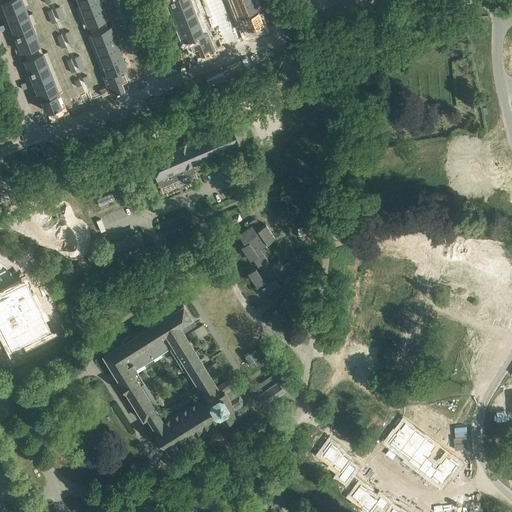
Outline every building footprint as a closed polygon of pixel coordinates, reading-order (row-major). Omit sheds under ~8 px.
[(27,0),(7,0),(2,2),(6,12),(24,5),(29,4),(27,0)] [(78,5),(75,6),(79,16),(102,7),(99,0),(91,0),(78,6),(78,5)] [(168,0),(173,10),(195,1),(194,0),(168,0)] [(230,0),(234,8),(254,0),(230,0)] [(254,0),(234,8),(238,19),(239,19),(239,18),(257,11),(259,11),(254,0)] [(195,1),(173,10),(176,20),(197,12),(199,11),(195,1)] [(24,5),(6,12),(9,22),(28,14),(24,5)] [(102,7),(79,16),(84,27),(88,25),(90,29),(106,23),(104,19),(106,18),(102,7)] [(257,11),(239,18),(239,19),(246,36),(250,34),(250,35),(260,31),(257,24),(262,22),(257,11)] [(28,14),(9,22),(13,31),(34,23),(36,23),(32,12),(28,14)] [(197,12),(176,20),(180,29),(201,21),(197,12)] [(201,21),(180,29),(185,40),(188,39),(205,32),(205,31),(201,21)] [(34,23),(13,31),(17,41),(35,33),(35,34),(38,33),(34,23)] [(91,33),(87,35),(91,46),(114,37),(110,26),(107,27),(106,23),(90,29),(91,33)] [(205,32),(188,39),(192,50),(197,48),(200,55),(206,52),(206,53),(208,52),(208,51),(213,49),(222,45),(219,38),(210,41),(206,31),(205,31),(205,32)] [(35,33),(17,41),(21,52),(23,51),(25,55),(41,49),(35,34),(35,33)] [(114,37),(91,46),(95,56),(118,47),(114,37)] [(118,47),(95,56),(99,65),(121,56),(118,47)] [(27,59),(24,60),(29,71),(52,62),(47,51),(43,52),(41,49),(25,55),(27,59)] [(121,56),(99,65),(103,76),(104,76),(122,68),(123,69),(126,67),(121,56)] [(52,62),(29,71),(32,80),(55,71),(52,62)] [(108,85),(99,89),(102,96),(111,93),(116,91),(117,92),(119,91),(118,90),(124,88),(122,81),(127,79),(123,69),(122,68),(104,76),(108,85)] [(55,71),(32,80),(36,90),(59,81),(55,71)] [(59,81),(36,90),(41,101),(42,100),(60,93),(63,92),(59,81)] [(60,93),(42,100),(46,111),(50,110),(53,116),(63,112),(67,110),(64,103),(60,93)] [(222,126),(222,127),(231,148),(232,150),(234,148),(236,151),(239,150),(238,147),(249,142),(239,119),(222,126)] [(231,148),(222,127),(148,159),(160,187),(195,172),(192,165),(231,148)] [(292,208),(280,216),(286,226),(299,218),(292,208)] [(249,223),(249,224),(250,225),(238,234),(243,242),(244,241),(245,243),(241,246),(250,260),(253,258),(259,266),(255,269),(254,267),(247,272),(256,285),(261,282),(263,284),(262,285),(267,292),(284,280),(288,285),(296,280),(297,282),(296,282),(302,291),(313,283),(307,275),(306,276),(305,274),(312,269),(300,252),(292,257),(292,258),(288,261),(289,262),(283,266),(278,259),(276,260),(264,243),(266,242),(267,242),(274,237),(265,224),(258,228),(256,225),(258,224),(258,223),(258,222),(256,219),(255,218),(254,219),(249,222),(249,223)] [(148,252),(141,235),(107,250),(115,267),(148,252)] [(433,261),(431,270),(439,272),(440,265),(452,269),(458,248),(459,246),(446,243),(444,250),(443,250),(440,262),(433,261)] [(391,245),(388,256),(391,257),(390,261),(392,261),(392,262),(405,266),(405,264),(412,266),(413,265),(420,267),(423,256),(413,253),(413,252),(402,249),(402,248),(391,245)] [(458,248),(452,269),(464,272),(470,249),(462,247),(462,249),(458,248)] [(470,249),(464,272),(476,275),(475,281),(482,283),(486,270),(480,268),(483,256),(482,255),(483,253),(470,249)] [(19,258),(14,260),(20,271),(24,269),(19,258)] [(10,271),(5,260),(0,262),(5,273),(10,271)] [(365,277),(362,289),(384,295),(388,283),(385,282),(385,281),(373,278),(373,279),(365,277)] [(26,280),(0,292),(0,327),(11,350),(51,330),(26,280)] [(487,299),(483,317),(494,320),(497,310),(500,311),(501,309),(502,309),(505,297),(506,298),(509,287),(498,284),(497,286),(494,285),(493,288),(492,288),(489,299),(487,299)] [(362,289),(359,301),(361,302),(361,303),(373,307),(372,313),(374,313),(381,315),(383,308),(381,307),(384,295),(362,289)] [(133,336),(129,335),(124,338),(123,342),(115,347),(115,346),(112,346),(107,349),(106,352),(103,355),(119,380),(117,381),(125,393),(126,393),(143,419),(147,416),(153,427),(152,428),(166,450),(167,449),(169,452),(177,447),(176,445),(212,422),(214,423),(218,425),(221,423),(222,424),(235,415),(232,410),(241,404),(242,400),(239,395),(237,396),(232,388),(234,386),(231,381),(226,380),(217,386),(183,331),(195,324),(183,305),(133,336)] [(357,316),(354,329),(377,335),(380,323),(382,323),(384,316),(381,315),(374,313),(373,319),(360,316),(360,317),(357,316)] [(454,342),(451,355),(452,355),(451,358),(455,359),(454,361),(466,364),(469,354),(468,353),(471,341),(469,341),(472,331),(461,328),(459,335),(458,335),(456,343),(454,342)] [(354,329),(351,341),(358,343),(358,344),(370,348),(371,346),(374,347),(377,335),(354,329)] [(251,367),(261,360),(263,363),(264,363),(255,350),(248,354),(247,353),(243,355),(251,367)] [(341,361),(338,372),(349,375),(349,374),(361,377),(361,376),(364,376),(365,373),(367,374),(370,363),(371,363),(373,355),(361,352),(359,360),(348,357),(347,358),(345,358),(344,361),(341,361)] [(264,405),(285,390),(277,380),(276,380),(272,374),(255,386),(259,392),(257,394),(264,405)] [(402,420),(388,438),(401,447),(415,428),(405,420),(404,422),(402,420)] [(415,428),(401,447),(411,455),(425,435),(415,428)] [(425,435),(411,455),(421,462),(418,465),(425,470),(431,462),(432,460),(428,457),(432,451),(431,450),(436,443),(425,435)] [(324,451),(321,454),(333,463),(332,464),(347,476),(355,466),(347,460),(349,457),(342,452),(343,451),(339,448),(340,447),(329,439),(322,449),(324,451)] [(425,470),(424,471),(438,481),(439,479),(442,482),(451,470),(453,471),(460,462),(450,454),(448,456),(446,454),(441,461),(440,460),(435,466),(431,462),(425,470)] [(360,481),(350,494),(357,499),(356,500),(362,505),(363,504),(370,509),(375,501),(382,507),(388,500),(380,494),(377,497),(366,489),(367,487),(360,481)]
